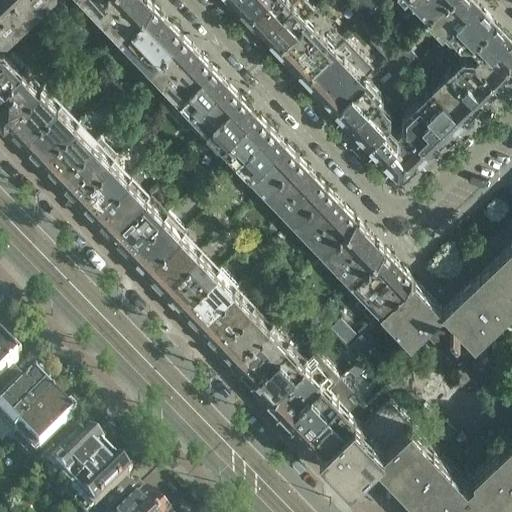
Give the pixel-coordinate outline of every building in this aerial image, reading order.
[(29,10),(20,0),(0,0),(0,36),(2,36),(8,30),(11,33),(23,22),(20,19),(29,10)] [(20,0),(29,10),(39,1),(42,4),(46,0),(20,0)] [(152,2),(152,0),(95,0),(104,9),(100,12),(112,25),(116,21),(124,30),(153,3),(152,2)] [(260,0),(233,0),(246,14),(260,0)] [(303,18),(295,9),(299,6),(293,0),(260,0),(246,14),(275,44),(303,18)] [(444,0),(416,0),(421,5),(425,2),(433,10),(444,0)] [(493,15),(486,7),(484,8),(476,0),(444,0),(433,10),(431,13),(450,33),(453,33),(456,31),(467,41),(471,42),(475,38),(495,19),(492,17),(493,15)] [(182,33),(153,3),(124,30),(133,39),(129,43),(141,55),(145,52),(153,61),(182,33)] [(63,30),(70,23),(64,17),(57,24),(63,30)] [(332,48),(324,40),(328,36),(315,23),(311,27),(303,18),(275,44),(304,75),(332,48)] [(511,37),(495,19),(475,38),(484,47),(475,56),(500,82),(502,80),(504,81),(511,74),(511,71),(511,70),(511,37)] [(56,37),(63,30),(57,24),(50,31),(56,37)] [(49,44),(56,37),(50,31),(43,37),(49,44)] [(211,64),(182,33),(153,61),(161,70),(158,73),(170,86),(174,82),(182,91),(211,64)] [(42,51),(49,44),(43,37),(36,44),(42,51)] [(412,49),(403,39),(397,45),(406,54),(412,49)] [(406,54),(397,45),(392,50),(401,59),(406,54)] [(361,79),(353,70),(357,67),(344,53),(340,57),(332,48),(304,75),(333,105),(361,79)] [(421,58),(412,49),(406,54),(415,64),(421,58)] [(0,90),(20,71),(0,50),(0,90)] [(415,64),(406,54),(401,59),(410,69),(415,64)] [(498,87),(497,84),(500,82),(475,56),(473,55),(467,54),(435,85),(465,115),(467,113),(469,114),(477,107),(476,105),(488,93),(491,94),(498,87)] [(240,94),(211,64),(182,91),(190,100),(187,103),(199,116),(203,113),(211,122),(240,94)] [(6,119),(40,86),(23,68),(20,71),(0,90),(0,115),(5,121),(7,120),(6,119)] [(391,114),(380,103),(383,100),(383,97),(364,76),(361,79),(333,105),(336,108),(335,110),(342,117),(344,117),(356,129),(355,132),(362,139),(365,138),(367,141),(387,122),(391,118),(391,114)] [(120,92),(111,83),(106,89),(114,98),(120,92)] [(24,137),(59,104),(41,85),(40,86),(6,119),(7,120),(13,126),(12,128),(18,134),(21,134),(24,137)] [(463,118),(465,115),(435,85),(404,115),(404,121),(405,122),(430,149),(432,146),(435,147),(442,140),(441,138),(453,126),(456,127),(463,120),(463,118)] [(129,101),(120,92),(114,98),(123,107),(129,101)] [(269,124),(240,94),(211,122),(219,130),(216,134),(228,147),(232,143),(240,152),(269,124)] [(41,156),(77,122),(59,104),(24,137),(30,144),(30,147),(36,153),(39,153),(41,156)] [(59,174),(94,140),(77,122),(41,156),(48,162),(48,165),(54,171),(56,171),(59,174)] [(430,149),(405,122),(395,131),(387,122),(367,141),(398,174),(404,174),(419,159),(421,160),(428,153),(428,151),(430,149)] [(298,155),(269,124),(240,152),(248,161),(245,164),(257,177),(261,174),(269,182),(298,155)] [(77,192),(112,159),(94,140),(59,174),(66,181),(65,183),(71,190),(74,189),(77,192)] [(178,153),(170,143),(164,149),(172,158),(178,153)] [(187,162),(178,153),(172,158),(181,167),(187,162)] [(327,185),(298,155),(269,182),(277,191),(274,195),(286,207),(289,204),(298,213),(327,185)] [(94,211),(129,177),(112,159),(77,192),(83,199),(83,202),(89,208),(91,208),(94,211)] [(112,229),(147,195),(129,177),(94,211),(101,217),(100,220),(106,226),(109,226),(112,229)] [(356,216),(327,185),(298,213),(306,222),(303,225),(315,238),(318,234),(327,243),(356,216)] [(129,247),(165,214),(147,195),(112,229),(118,236),(118,238),(124,244),(126,244),(129,247)] [(237,213),(228,204),(222,210),(231,219),(237,213)] [(245,222),(237,213),(231,219),(239,228),(245,222)] [(147,266),(182,232),(165,214),(129,247),(136,254),(135,256),(142,263),(144,263),(147,266)] [(384,245),(384,242),(379,237),(377,237),(364,224),(364,221),(360,217),(357,217),(356,216),(327,243),(335,252),(332,255),(344,268),(347,265),(356,274),(385,246),(384,245)] [(165,284),(200,250),(182,232),(147,266),(153,272),(153,275),(159,281),(162,281),(165,284)] [(475,340),(511,305),(511,241),(443,307),(422,327),(423,328),(454,361),(476,340),(475,340)] [(414,277),(385,246),(356,274),(364,282),(361,286),(373,299),(376,295),(385,304),(414,277)] [(182,302),(217,269),(200,250),(165,284),(171,291),(171,293),(176,299),(179,299),(182,302)] [(295,273),(283,260),(277,266),(289,279),(295,273)] [(200,321),(235,287),(217,269),(182,302),(189,309),(188,311),(194,318),(197,318),(200,321)] [(308,286),(295,273),(289,279),(302,292),(308,286)] [(422,327),(443,307),(414,277),(385,304),(381,308),(411,339),(423,328),(422,327)] [(217,339),(253,305),(235,287),(200,321),(206,327),(206,330),(213,337),(215,337),(217,339)] [(235,357),(270,324),(253,305),(217,339),(224,345),(223,348),(229,354),(232,354),(235,357)] [(252,376),(288,342),(270,324),(235,357),(242,364),(241,367),(248,374),(250,373),(252,376)] [(270,394),(305,360),(288,342),(252,376),(270,394)] [(362,355),(351,343),(341,353),(352,365),(362,355)] [(17,373),(12,369),(18,363),(17,362),(21,353),(15,347),(8,352),(0,344),(0,398),(21,377),(17,373)] [(374,367),(362,355),(352,365),(364,377),(374,367)] [(356,413),(330,386),(305,360),(270,394),(277,401),(277,404),(283,410),(286,410),(304,429),(304,432),(310,438),(313,439),(320,447),(356,413)] [(0,414),(19,434),(54,401),(45,392),(51,384),(45,378),(36,382),(35,380),(29,386),(25,382),(21,377),(0,398),(0,414)] [(441,451),(423,433),(389,396),(363,421),(356,413),(320,447),(321,447),(322,448),(322,447),(329,454),(329,455),(330,455),(340,465),(339,466),(340,466),(340,467),(341,467),(341,466),(350,476),(350,477),(351,478),(352,477),(352,476),(358,470),(359,470),(360,470),(360,469),(360,468),(367,462),(368,462),(368,461),(368,460),(375,454),(376,454),(377,453),(377,454),(378,454),(379,454),(388,464),(388,465),(389,466),(389,465),(399,475),(398,475),(398,476),(399,476),(399,477),(400,476),(407,483),(406,484),(406,485),(407,485),(441,451)] [(74,429),(70,425),(74,421),(72,419),(77,411),(71,405),(63,410),(54,401),(19,434),(47,463),(78,433),(74,429)] [(75,492),(110,459),(101,450),(106,442),(100,436),(92,440),(90,438),(86,442),(82,438),(78,433),(47,463),(75,492)] [(511,434),(473,471),(479,477),(506,506),(507,506),(507,505),(507,504),(511,499),(511,434)] [(438,511),(470,482),(441,451),(407,485),(408,485),(417,494),(417,495),(417,496),(418,496),(428,505),(427,506),(428,507),(429,507),(433,511),(438,511)] [(94,511),(127,481),(129,479),(127,477),(132,469),(126,463),(118,468),(110,459),(75,492),(93,511),(94,511)] [(499,511),(505,507),(506,507),(506,506),(479,477),(472,483),(470,482),(438,511),(499,511)] [(127,481),(94,511),(111,511),(135,489),(131,485),(127,481)] [(160,511),(141,492),(137,488),(111,511),(160,511)]
